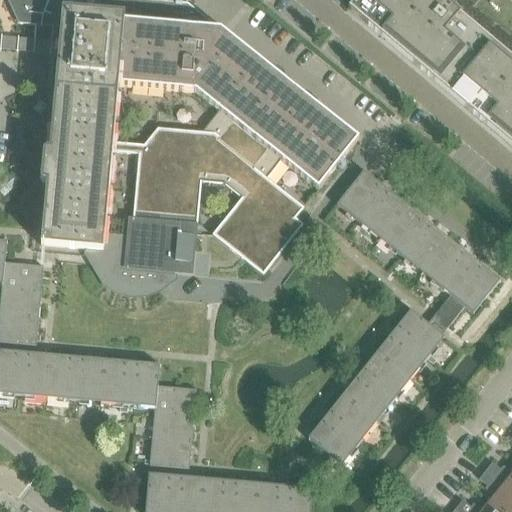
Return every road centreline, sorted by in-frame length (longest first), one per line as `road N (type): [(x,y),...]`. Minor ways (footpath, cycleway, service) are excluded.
road 1 (residential): [(511,169),(306,0)]
road 2 (residential): [(511,369),(397,511)]
